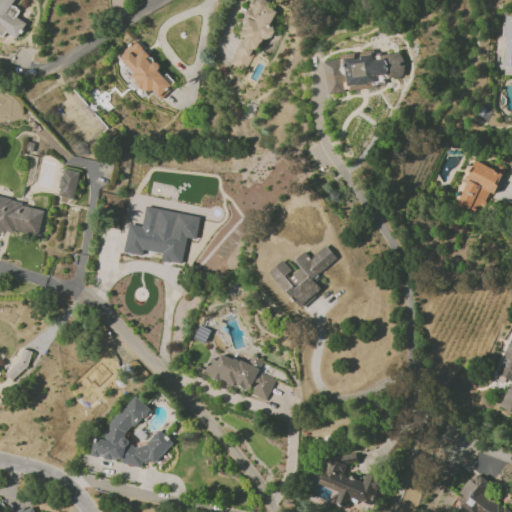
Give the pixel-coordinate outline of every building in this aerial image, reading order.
[(0,0),(0,34),(2,36),(5,31),(16,38),(26,23),(16,16),(20,10),(12,5),(14,1),(11,0),(0,0)] [(230,63),(248,72),(276,11),(266,6),(267,4),(259,0),(251,0),(244,16),(248,18),(240,35),(242,36),(230,63)] [(511,67),(511,16),(505,16),(503,67),(511,67)] [(116,57),(157,101),(174,86),(165,76),(164,77),(157,70),(160,67),(134,40),(116,57)] [(478,215),(488,192),(494,194),(503,173),(474,160),(455,205),(478,215)] [(79,172),(62,169),(58,196),(74,199),(79,172)] [(45,208),(0,198),(0,227),(39,236),(45,208)] [(200,216),(145,206),(142,226),(128,223),(123,252),(143,255),(144,250),(163,253),(161,260),(182,264),(186,238),(196,239),(200,216)] [(299,308),(321,289),(312,279),(337,258),(326,245),(310,258),(305,251),(294,260),(301,268),(292,275),(281,261),(269,271),(299,308)] [(511,334),(495,374),(510,380),(499,407),(511,412),(511,334)] [(275,378),(259,373),(263,360),(251,356),(248,363),(220,354),(218,360),(210,357),(204,375),(252,390),(251,394),(267,400),(275,378)] [(91,456),(113,460),(116,457),(125,464),(141,468),(143,459),(155,462),(173,442),(158,430),(143,447),(132,445),(124,437),(149,408),(134,395),(111,422),(110,426),(104,433),(103,440),(95,438),(91,456)] [(319,484),(337,490),(333,503),(348,507),(351,498),(370,504),(374,492),(378,491),(382,479),(365,473),(362,482),(342,475),(346,463),(357,462),(355,453),(328,457),(319,484)] [(509,511),(510,510),(484,495),(491,483),(473,472),(455,505),(467,511),(509,511)]
